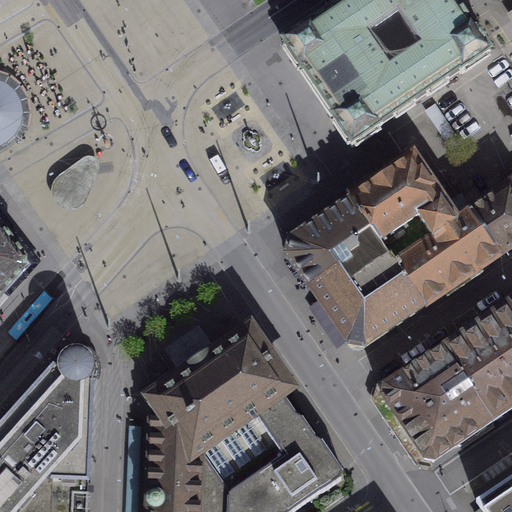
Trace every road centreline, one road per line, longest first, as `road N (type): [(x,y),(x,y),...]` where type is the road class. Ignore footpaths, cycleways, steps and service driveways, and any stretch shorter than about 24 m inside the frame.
road 1 (residential): [(184,181),(331,395)]
road 2 (residential): [(511,275),(331,395)]
road 3 (residential): [(121,337),(120,511)]
road 4 (residential): [(129,98),(0,172)]
road 5 (residential): [(134,106),(248,32)]
road 6 (residential): [(331,395),(404,498)]
road 7 (residential): [(404,498),(511,433)]
